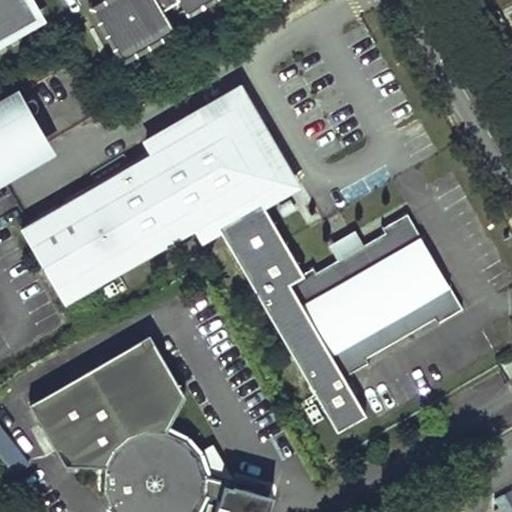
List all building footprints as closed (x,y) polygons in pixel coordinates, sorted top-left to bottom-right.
[(27,0),(0,0),(0,39),(32,21),(29,16),(35,12),(27,0)] [(97,0),(92,3),(122,56),(175,26),(164,6),(173,0),(181,0),(187,11),(205,0),(97,0)] [(18,79),(0,90),(0,174),(55,142),(18,79)] [(216,227),(257,298),(300,273),(253,192),(285,174),(234,87),(142,140),(148,150),(17,226),(62,303),(193,227),(199,237),(216,227)] [(300,273),(257,298),(334,430),(364,412),(343,375),(366,362),(364,358),(435,316),(438,320),(462,306),(448,283),(443,285),(414,236),(420,233),(407,211),(382,225),(385,230),(314,271),(311,266),(300,273)] [(185,392),(149,330),(30,400),(65,461),(106,463),(105,485),(112,503),(119,511),(190,511),(195,509),(225,507),(223,511),(267,511),(275,486),(234,476),(214,441),(198,450),(190,440),(179,433),(165,427),(185,392)] [(483,394),(481,408),(509,412),(511,389),(494,386),(493,396),(483,394)] [(0,457),(13,475),(30,462),(0,423),(0,457)] [(511,511),(511,488),(494,497),(501,511),(511,511)]
